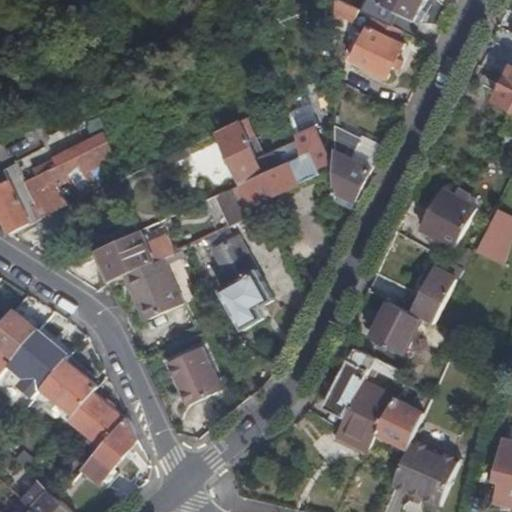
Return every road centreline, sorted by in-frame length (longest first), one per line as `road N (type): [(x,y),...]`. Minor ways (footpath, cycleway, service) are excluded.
road 1 (tertiary): [(484,0),(296,384),(185,485)]
road 2 (residential): [(185,485),(97,315),(0,251)]
